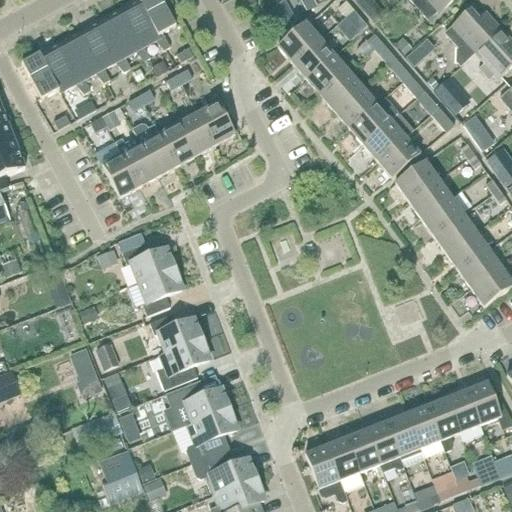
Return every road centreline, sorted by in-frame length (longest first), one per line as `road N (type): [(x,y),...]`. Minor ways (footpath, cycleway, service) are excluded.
road 1 (residential): [(295,414),(223,215),(280,172),(239,60),(206,0)]
road 2 (residential): [(295,414),(511,331)]
